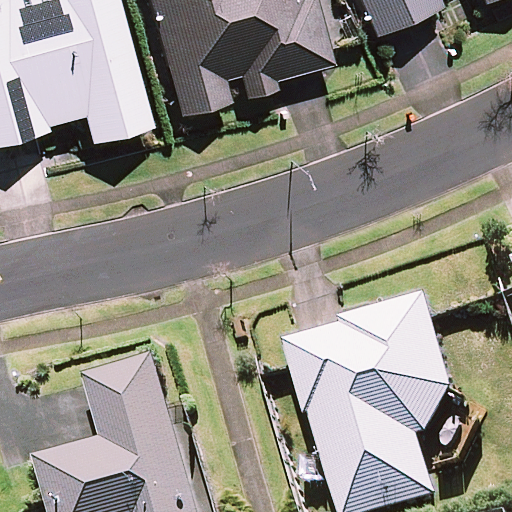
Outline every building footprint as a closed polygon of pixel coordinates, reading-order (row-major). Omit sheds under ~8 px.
[(0,0),(0,143),(47,132),(46,126),(83,116),(90,143),(149,128),(115,0),(0,0)] [(236,75),(242,97),(275,89),(273,80),(328,66),(311,0),(148,0),(178,116),(229,103),(222,78),(236,75)] [(491,0),(357,0),(374,37),(439,8),(436,0),(479,0),(482,4),(491,0)] [(456,396),(428,306),(291,349),(341,511),(384,511),(437,496),(421,445),(434,435),(456,396)] [(204,511),(163,365),(90,385),(108,445),(40,465),(53,511),(204,511)]
